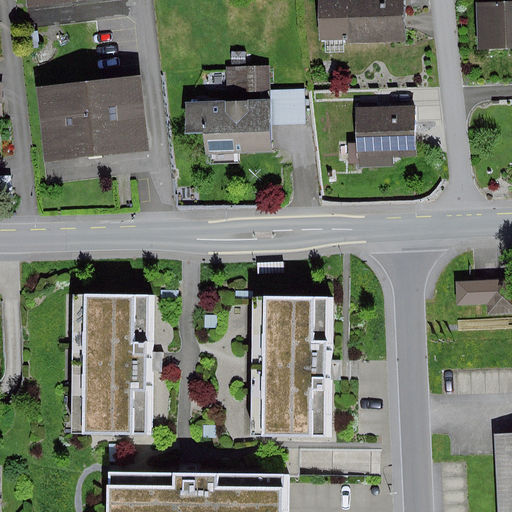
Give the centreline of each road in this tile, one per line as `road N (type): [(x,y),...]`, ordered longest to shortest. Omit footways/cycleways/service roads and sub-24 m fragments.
road 1 (residential): [(420,511),(404,227)]
road 2 (residential): [(6,0),(33,237)]
road 3 (residential): [(145,0),(170,236)]
road 4 (secondary): [(170,236),(404,227)]
road 5 (residential): [(463,225),(444,0)]
road 6 (secondary): [(33,237),(170,236)]
